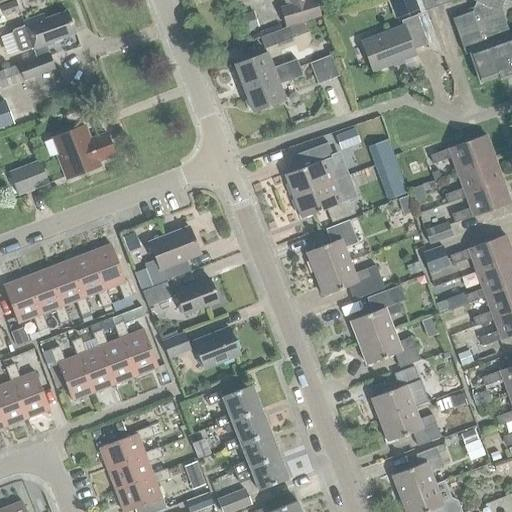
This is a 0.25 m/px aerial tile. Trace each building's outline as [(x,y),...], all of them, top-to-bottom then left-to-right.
[(280,0),(284,8),(279,10),(286,28),(317,16),(311,0),(307,0),(306,0),(280,0)] [(388,0),(396,19),(419,10),(415,0),(388,0)] [(418,0),(423,12),(455,0),(418,0)] [(456,18),(469,52),(479,82),(511,70),(511,36),(507,38),(498,9),(503,0),(506,0),(511,2),(511,0),(470,0),(470,1),(476,3),(472,12),(456,18)] [(0,5),(0,9),(3,17),(18,11),(15,1),(10,3),(9,2),(0,5)] [(42,15),(22,21),(24,26),(13,30),(11,34),(17,51),(21,53),(32,49),(35,58),(0,69),(0,86),(52,69),(44,46),(52,44),(51,40),(74,33),(66,11),(44,19),(42,15)] [(253,13),(239,17),(243,31),(257,27),(253,13)] [(360,43),(371,72),(414,56),(411,50),(426,45),(416,18),(400,24),(402,28),(360,43)] [(259,39),(263,48),(307,32),(304,22),(259,39)] [(232,66),(240,90),(297,69),(294,60),(269,69),(264,54),(232,66)] [(337,78),(329,58),(329,57),(308,65),(317,86),(337,78)] [(240,90),(249,113),(281,101),(275,86),(300,77),(297,69),(240,90)] [(4,101),(0,102),(0,128),(12,124),(4,101)] [(107,133),(89,140),(84,126),(55,137),(55,138),(44,142),(50,158),(58,155),(67,179),(99,166),(98,163),(115,156),(107,133)] [(354,130),(335,137),(340,151),(359,143),(354,130)] [(450,159),(455,174),(493,160),(484,136),(446,150),(447,150),(428,157),(431,166),(450,159)] [(283,176),(291,197),(348,176),(339,152),(331,155),(326,144),(305,151),(310,166),(283,176)] [(446,205),(465,198),(502,183),(493,160),(455,174),(461,189),(443,196),(446,205)] [(369,168),(372,177),(390,171),(387,162),(369,168)] [(40,165),(10,177),(17,196),(47,184),(40,165)] [(291,197),(299,219),(324,210),(329,224),(352,215),(348,204),(357,201),(348,176),(291,197)] [(502,183),(465,198),(469,210),(450,217),(453,226),(510,205),(502,183)] [(422,186),(410,189),(414,203),(426,199),(422,186)] [(303,253),(311,275),(347,261),(341,248),(355,243),(346,220),(322,230),(327,244),(303,253)] [(424,232),(429,246),(452,237),(447,223),(424,232)] [(188,228),(148,243),(157,265),(145,270),(152,286),(190,272),(185,260),(199,255),(188,228)] [(468,258),(474,274),(511,260),(503,236),(448,257),(451,265),(468,258)] [(110,245),(91,252),(89,253),(103,291),(105,290),(117,285),(123,300),(132,296),(126,282),(125,282),(110,245)] [(442,246),(421,254),(427,272),(448,264),(442,246)] [(111,304),(105,290),(103,291),(89,253),(68,261),(82,299),(84,298),(96,294),(101,308),(111,304)] [(484,299),(511,287),(511,261),(511,260),(474,274),(480,290),(463,297),(466,305),(484,299)] [(89,312),(84,298),(82,299),(68,261),(46,270),(60,307),(63,306),(75,302),(80,316),(89,312)] [(347,261),(311,275),(320,297),(346,286),(351,300),(382,289),(373,266),(352,274),(347,261)] [(418,262),(405,266),(409,276),(422,272),(418,262)] [(145,269),(134,273),(140,291),(151,287),(145,269)] [(68,321),(63,306),(60,307),(46,270),(25,278),(39,315),(41,315),(53,310),(59,324),(68,321)] [(228,300),(218,274),(210,277),(219,303),(228,300)] [(47,329),(41,315),(39,315),(25,278),(3,287),(17,324),(32,318),(37,332),(47,329)] [(174,293),(183,316),(217,302),(208,280),(174,293)] [(141,293),(147,308),(171,298),(165,283),(141,293)] [(348,322),(356,343),(392,329),(387,317),(400,312),(396,304),(404,301),(399,286),(365,298),(370,313),(348,322)] [(511,313),(511,287),(484,299),(489,312),(471,319),(475,328),(492,321),(492,322),(511,313)] [(446,300),(434,304),(438,313),(449,308),(446,300)] [(511,337),(511,313),(492,322),(496,332),(479,339),(482,348),(511,337)] [(114,326),(119,340),(121,339),(135,376),(158,368),(143,331),(129,337),(123,322),(114,326)] [(23,328),(10,333),(15,346),(28,341),(23,328)] [(228,328),(192,342),(203,370),(239,356),(228,328)] [(392,329),(356,343),(365,365),(392,354),(397,369),(418,361),(409,338),(397,343),(392,329)] [(92,334),(97,348),(99,347),(113,385),(135,376),(121,339),(119,340),(107,345),(102,331),(92,334)] [(161,343),(168,359),(190,351),(183,334),(161,343)] [(71,342),(76,356),(79,355),(93,393),(113,385),(99,347),(97,348),(86,353),(81,339),(71,342)] [(72,401),(91,393),(93,393),(79,355),(76,356),(65,361),(59,347),(50,351),(56,366),(58,365),(72,401)] [(50,351),(41,354),(47,369),(56,366),(50,351)] [(468,351),(457,355),(461,366),(472,362),(468,351)] [(15,365),(10,367),(5,369),(10,382),(12,381),(27,418),(49,409),(35,373),(20,379),(15,365)] [(502,381),(507,396),(511,394),(511,366),(480,378),(483,387),(502,381)] [(370,400),(377,421),(413,408),(408,395),(421,390),(413,368),(392,375),(397,390),(370,400)] [(0,413),(5,426),(27,418),(12,381),(10,382),(0,386),(0,413)] [(220,392),(205,398),(209,408),(223,402),(229,416),(231,421),(260,410),(251,386),(222,398),(220,392)] [(462,394),(449,399),(454,410),(467,405),(462,394)] [(497,427),(511,422),(511,394),(507,396),(511,409),(511,412),(494,419),(497,427)] [(413,408),(377,421),(385,442),(410,433),(415,448),(439,439),(431,416),(417,421),(413,408)] [(238,439),(240,444),(269,433),(260,410),(231,421),(229,416),(214,422),(218,431),(224,428),(226,435),(235,432),(238,439)] [(107,470),(144,456),(143,453),(139,441),(153,436),(149,426),(134,432),(135,435),(99,449),(107,470)] [(473,430),(460,435),(464,446),(477,441),(473,430)] [(238,439),(223,445),(227,454),(242,448),(247,462),(249,468),(278,456),(269,433),(240,444),(238,439)] [(511,434),(502,438),(505,446),(511,443),(511,434)] [(199,459),(210,454),(205,443),(194,448),(199,459)] [(158,448),(143,453),(144,456),(107,470),(115,492),(152,477),(151,475),(147,463),(161,457),(158,448)] [(390,476),(399,498),(434,485),(429,471),(442,466),(435,448),(414,455),(418,466),(390,476)] [(239,485),(254,480),(258,491),(288,480),(278,456),(249,468),(247,462),(232,468),(239,485)] [(511,457),(493,465),(496,472),(511,466),(511,457)] [(204,485),(196,462),(183,467),(192,490),(204,485)] [(169,479),(166,469),(151,475),(152,477),(115,492),(122,511),(127,511),(135,509),(135,511),(159,511),(165,510),(155,484),(169,479)] [(434,485),(399,498),(404,511),(427,511),(430,511),(461,511),(457,501),(450,499),(444,481),(434,485)] [(221,511),(231,511),(250,505),(245,490),(217,501),(221,511)] [(25,511),(21,502),(0,509),(0,511),(25,511)] [(300,511),(296,502),(269,511),(266,511),(265,508),(254,511),(300,511)]
